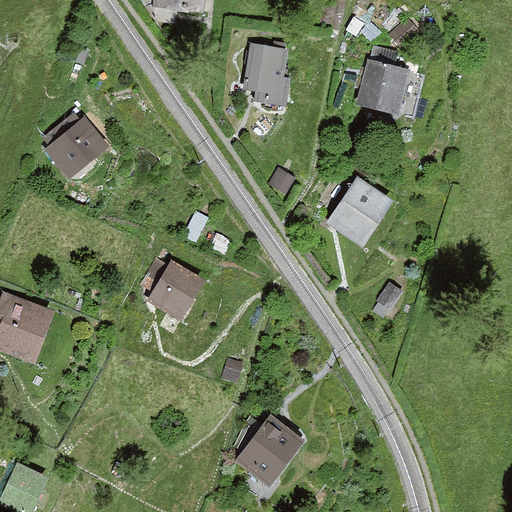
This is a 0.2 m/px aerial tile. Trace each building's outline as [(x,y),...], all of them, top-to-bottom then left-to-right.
[(209,0),(155,0),(155,2),(208,10),(209,0)] [(293,50),(256,43),(248,89),(259,92),(257,103),(290,109),(295,78),(288,76),(293,50)] [(406,73),(366,60),(352,105),(392,117),(406,73)] [(84,117),(49,146),(76,178),(111,148),(84,117)] [(296,175),(278,167),(270,183),(288,191),(296,175)] [(387,205),(351,179),(320,221),(357,247),(387,205)] [(210,283),(174,261),(152,297),(188,319),(210,283)] [(19,294),(0,342),(0,347),(38,363),(59,310),(19,294)] [(299,440),(265,413),(232,455),(266,482),(299,440)] [(35,511),(51,480),(20,465),(2,501),(24,511),(35,511)]
